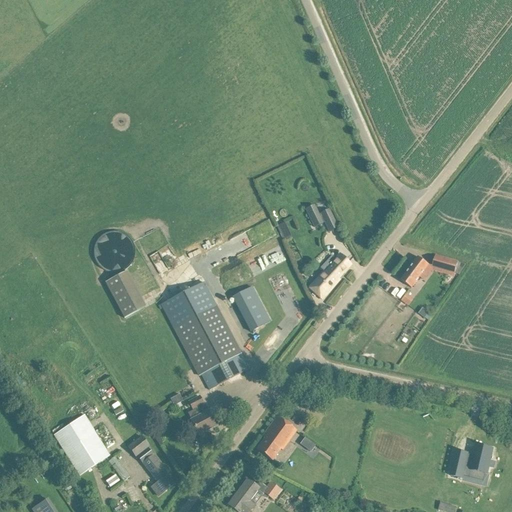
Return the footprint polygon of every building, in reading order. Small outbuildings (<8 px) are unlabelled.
[(316,210),(308,214),(315,228),(325,223),(329,232),(338,228),(329,210),(319,215),(316,210)] [(130,267),(131,265),(132,263),(133,262),(134,260),(135,258),(135,256),(135,254),(135,252),(135,249),(135,247),(134,246),(133,244),(132,242),(131,240),(130,238),(128,237),(127,236),(125,235),(123,234),(122,233),(120,232),(118,232),(116,232),(115,232),(113,232),(111,232),(110,232),(108,233),(106,233),(105,234),(103,235),(102,236),(100,237),(99,238),(98,239),(97,241),(96,243),(95,245),(94,247),(94,249),(93,251),(93,253),(93,255),(94,257),(94,259),(95,261),(96,263),(97,265),(99,267),(100,268),(102,269),(103,271),(105,272),(107,272),(109,273),(111,273),(113,274),(115,274),(117,273),(119,273),(121,272),(123,272),(125,271),(127,270),(128,268),(130,267)] [(351,265),(344,258),(340,254),(332,263),(328,260),(320,269),(324,272),(309,288),(322,299),(339,280),(338,279),(351,265)] [(455,274),(458,262),(436,256),(432,267),(455,274)] [(419,257),(401,280),(412,288),(429,265),(419,257)] [(105,283),(124,319),(146,307),(127,272),(105,283)] [(201,375),(209,391),(249,370),(204,283),(161,305),(199,377),(201,375)] [(233,298),(246,323),(251,332),(270,322),(252,287),(233,298)] [(413,299),(406,294),(401,302),(408,307),(413,299)] [(422,308),(418,314),(425,319),(426,319),(429,313),(430,313),(422,308)] [(197,409),(187,414),(191,420),(191,421),(188,423),(188,425),(190,429),(192,430),(195,429),(198,435),(215,426),(207,412),(203,404),(199,397),(190,401),(189,402),(193,409),(196,407),(197,409)] [(53,435),(79,476),(111,457),(85,415),(53,435)] [(291,439),(297,431),(277,416),(262,437),(265,439),(264,440),(257,450),(271,460),(279,448),(282,451),(291,439)] [(391,439),(388,448),(426,457),(423,470),(433,472),(438,450),(429,448),(430,444),(419,441),(419,438),(410,436),(410,439),(398,436),(397,440),(391,439)] [(142,462),(154,453),(149,447),(149,446),(141,437),(128,447),(136,457),(137,456),(142,462)] [(166,470),(160,462),(155,455),(154,453),(142,462),(158,482),(151,488),(158,497),(174,484),(165,471),(166,470)] [(455,459),(449,484),(460,487),(462,475),(469,477),(469,478),(485,482),(491,457),(475,453),(472,465),(465,463),(466,461),(455,459)] [(373,471),(370,483),(382,486),(388,460),(376,458),(375,459),(373,469),(373,471)] [(248,479),(228,505),(236,511),(249,511),(255,505),(262,495),(263,494),(263,493),(267,488),(258,481),(257,481),(258,482),(255,485),(248,480),(248,479)] [(263,494),(262,495),(266,499),(268,496),(273,500),(281,490),(271,483),(267,488),(263,493),(263,494)]
